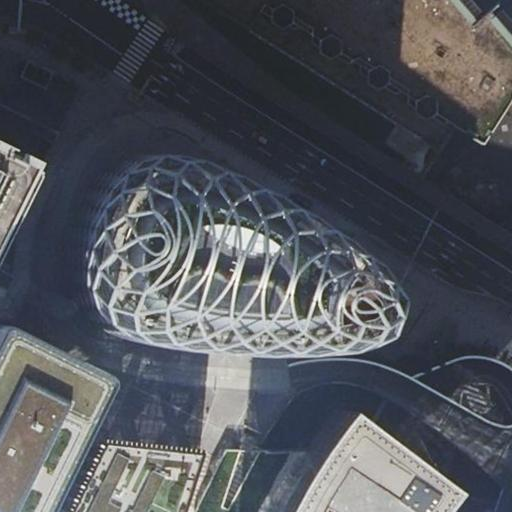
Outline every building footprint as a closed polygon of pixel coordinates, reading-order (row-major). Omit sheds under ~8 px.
[(511,38),(488,11),(499,2),(496,0),(473,20),(456,0),(202,0),(248,29),(258,12),(269,19),(269,25),(278,30),(283,27),(290,31),(295,29),(307,36),(307,44),(316,49),(316,54),(327,61),(333,58),(344,64),(349,62),(355,66),(357,74),(363,79),(364,85),(374,91),(380,88),(391,95),(397,92),(403,96),(404,104),(410,108),(411,115),(422,121),(429,120),(439,126),(447,124),(453,128),(453,127),(478,142),(481,145),(509,101),(511,103),(511,38)] [(294,216),(250,185),(220,167),(198,155),(175,144),(144,143),(126,154),(111,166),(101,185),(96,207),(100,228),(112,245),(136,269),(171,287),(217,305),(260,317),(299,324),(335,324),(356,312),(360,310),(359,291),(350,271),(335,252),(294,216)] [(0,155),(0,207),(20,166),(0,155)] [(0,511),(25,511),(92,377),(34,348),(0,331),(0,511)] [(128,383),(65,511),(201,511),(239,436),(128,383)] [(423,511),(441,489),(336,407),(318,430),(302,454),(296,465),(287,480),(282,489),(269,511),(423,511)]
